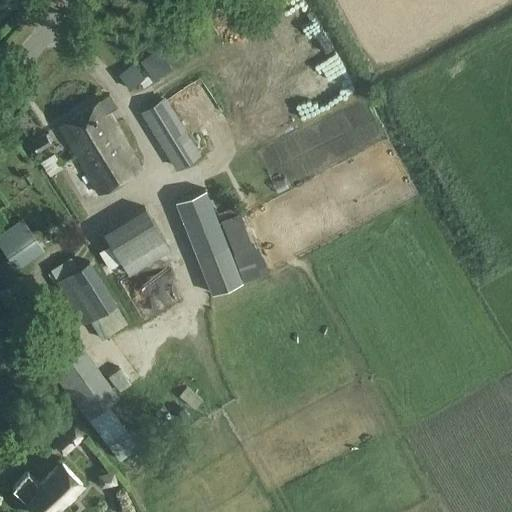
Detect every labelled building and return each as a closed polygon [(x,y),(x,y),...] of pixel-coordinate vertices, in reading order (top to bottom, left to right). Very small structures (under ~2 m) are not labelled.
[(183,30),(158,46),(169,62),(193,45),(183,30)] [(128,89),(144,77),(132,62),(117,73),(128,89)] [(324,120),(363,96),(354,82),(355,81),(344,65),(305,90),(324,120)] [(247,69),(234,79),(251,101),(264,91),(247,69)] [(99,99),(59,126),(99,194),(141,169),(107,112),(116,106),(109,94),(100,100),(99,99)] [(164,97),(140,112),(176,169),(200,153),(164,97)] [(51,143),(45,134),(31,142),(37,152),(51,143)] [(70,182),(83,179),(79,165),(66,168),(70,182)] [(175,199),(211,293),(242,281),(206,187),(175,199)] [(100,252),(110,268),(121,261),(129,275),(170,249),(145,208),(103,233),(111,246),(100,252)] [(217,220),(242,281),(267,271),(260,252),(259,253),(256,244),(251,246),(237,211),(217,220)] [(44,248),(22,217),(0,231),(0,244),(16,268),(44,248)] [(56,281),(66,275),(77,268),(70,256),(50,269),(51,271),(48,273),(54,282),(56,281)] [(100,313),(115,303),(117,302),(90,260),(77,268),(66,275),(84,305),(92,318),(100,313)] [(92,318),(84,305),(75,311),(83,324),(90,319),(92,318)] [(102,339),(112,332),(100,313),(92,318),(90,319),(102,339)] [(118,418),(100,430),(124,465),(142,453),(118,418)] [(72,422),(52,442),(65,455),(85,435),(72,422)] [(12,487),(24,500),(30,507),(29,508),(32,511),(33,510),(35,511),(43,511),(54,502),(59,507),(82,486),(61,463),(38,484),(27,472),(12,487)] [(118,485),(115,472),(98,475),(100,488),(118,485)]
